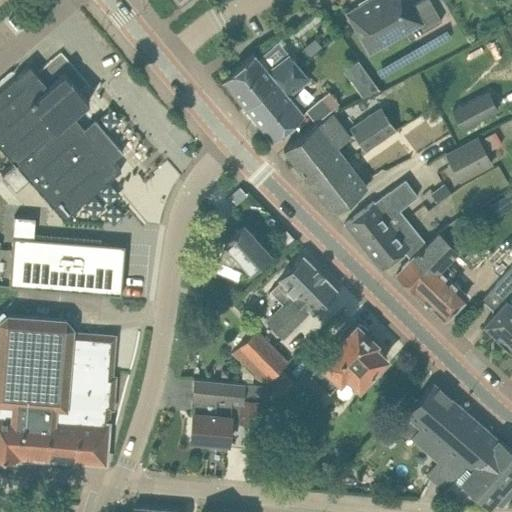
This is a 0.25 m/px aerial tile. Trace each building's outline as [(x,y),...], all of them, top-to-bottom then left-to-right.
[(441,18),(438,13),(430,0),(419,0),(413,4),(410,0),(366,0),(346,12),(368,51),(421,21),(425,28),(441,18)] [(15,9),(7,16),(15,26),(20,22),(24,19),(15,9)] [(381,76),(452,37),(447,27),(376,66),(381,76)] [(223,77),(246,105),(280,77),(279,77),(297,62),(288,52),(268,69),(254,52),(223,77)] [(246,105),(272,138),(303,112),(287,93),(308,77),(297,62),(279,77),(280,77),(246,105)] [(29,63),(0,88),(0,144),(14,161),(0,173),(0,176),(12,191),(29,177),(64,218),(81,204),(78,201),(103,179),(106,183),(121,169),(110,156),(119,148),(122,151),(123,150),(95,118),(94,118),(96,121),(87,130),(84,127),(81,129),(70,117),(89,100),(64,71),(45,88),(38,80),(42,77),(29,63)] [(452,109),(462,128),(499,108),(488,89),(452,109)] [(321,97),(306,110),(315,121),(331,109),(321,97)] [(379,107),(350,127),(353,131),(365,123),(368,128),(385,116),(379,107)] [(283,148),(304,174),(324,159),(320,154),(334,143),(335,145),(350,134),(333,112),(299,136),(283,148)] [(365,123),(353,131),(365,149),(394,129),(385,116),(368,128),(365,123)] [(445,153),(460,181),(493,163),(478,135),(445,153)] [(324,159),(304,174),(332,210),(367,184),(335,145),(334,143),(320,154),(324,159)] [(345,222),(381,267),(421,235),(405,214),(392,224),(388,219),(400,208),(419,194),(406,177),(345,222)] [(426,300),(444,317),(468,292),(451,276),(453,274),(453,270),(446,263),(459,249),(455,245),(470,229),(457,216),(440,230),(439,229),(420,249),(396,273),(416,291),(418,292),(418,296),(423,300),(426,300)] [(242,270),(246,274),(269,253),(243,223),(224,239),(225,241),(205,290),(223,297),(236,267),(242,270)] [(14,225),(13,236),(34,237),(34,227),(14,225)] [(13,236),(9,284),(120,292),(123,243),(34,237),(13,236)] [(511,244),(494,264),(504,273),(511,264),(511,244)] [(278,279),(279,280),(269,290),(283,305),(267,320),(283,336),(309,309),(312,312),(336,287),(303,254),(278,279)] [(495,336),(503,343),(511,333),(511,264),(504,273),(496,282),(510,295),(511,292),(511,303),(506,298),(483,323),(496,335),(495,336)] [(0,455),(19,457),(19,455),(105,461),(109,407),(113,407),(115,375),(112,375),(115,334),(73,330),(73,326),(65,317),(7,312),(7,313),(3,308),(0,310),(0,455)] [(366,339),(370,335),(356,322),(309,372),(329,391),(338,381),(340,383),(346,376),(357,387),(385,357),(366,339)] [(282,367),(289,360),(256,327),(232,351),(265,383),(266,382),(282,367)] [(511,333),(503,343),(511,350),(511,349),(511,333)] [(266,382),(283,400),(298,385),(282,367),(266,382)] [(268,384),(265,383),(193,377),(190,411),(193,411),(190,438),(228,442),(231,417),(241,418),(240,420),(241,421),(241,422),(264,424),(268,384)] [(427,473),(445,488),(467,463),(472,468),(498,438),(433,381),(416,401),(410,395),(413,392),(412,391),(388,418),(410,437),(411,435),(438,459),(427,473)] [(500,505),(501,505),(511,492),(511,450),(498,438),(472,468),(467,463),(445,488),(443,490),(452,499),(471,501),(477,494),(488,504),(501,489),(508,495),(500,505)]
